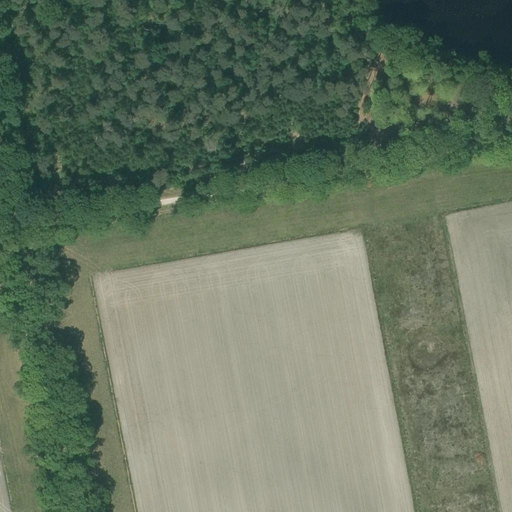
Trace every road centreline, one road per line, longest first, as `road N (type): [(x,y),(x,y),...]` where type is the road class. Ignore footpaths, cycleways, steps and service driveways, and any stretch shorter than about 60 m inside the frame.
road 1 (track): [(511,140),(21,224)]
road 2 (track): [(21,224),(74,511)]
